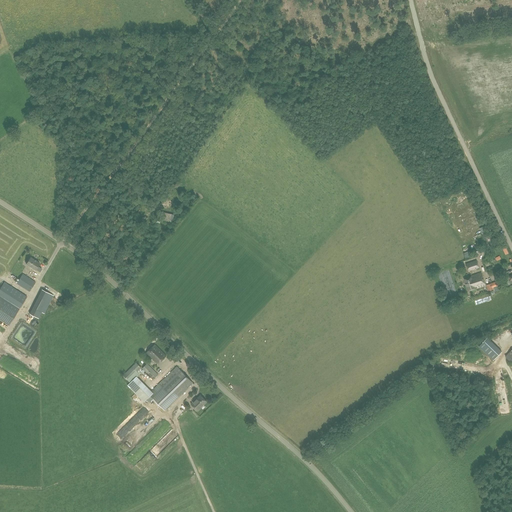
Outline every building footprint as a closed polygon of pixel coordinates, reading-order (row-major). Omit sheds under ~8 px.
[(35,269),(40,263),(30,257),(26,263),(35,269)] [(466,264),(469,270),(479,267),(477,260),(466,264)] [(469,290),(485,285),(481,272),(465,277),(469,290)] [(23,274),(17,283),(29,291),(35,282),(23,274)] [(502,279),(486,285),(488,291),(493,290),(493,288),(504,284),(502,279)] [(4,282),(0,289),(0,314),(10,321),(26,296),(4,282)] [(45,314),(54,295),(43,290),(41,294),(40,294),(30,314),(38,318),(42,312),(45,314)] [(502,350),(487,336),(478,346),(493,359),(502,350)] [(25,347),(29,350),(35,339),(32,337),(25,347)] [(157,364),(166,355),(155,344),(146,353),(157,364)] [(123,375),(128,380),(141,368),(136,363),(123,375)] [(158,374),(147,363),(142,368),(153,379),(158,374)] [(164,410),(175,400),(193,383),(177,366),(159,383),(163,387),(153,397),(164,410)] [(35,382),(39,376),(30,371),(26,377),(35,382)] [(128,385),(144,402),(153,393),(137,376),(128,385)] [(509,413),(505,380),(499,381),(503,414),(509,413)] [(198,410),(207,402),(201,395),(192,404),(198,410)] [(151,433),(156,439),(169,426),(164,421),(151,433)] [(152,450),(157,455),(170,443),(164,438),(152,450)] [(151,463),(148,460),(146,461),(143,457),(138,462),(145,469),(151,463)]
